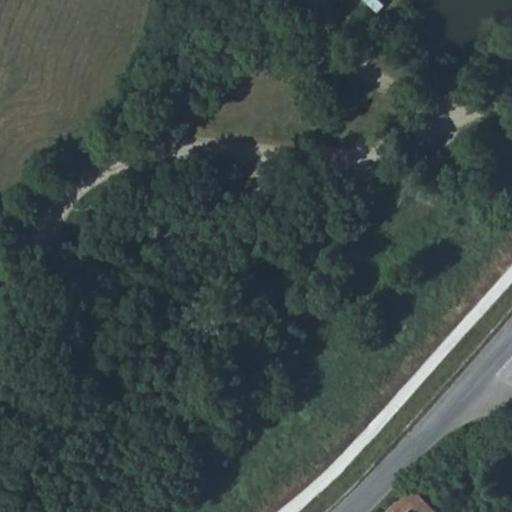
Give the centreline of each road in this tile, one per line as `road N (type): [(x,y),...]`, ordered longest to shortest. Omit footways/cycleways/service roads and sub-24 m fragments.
road 1 (secondary): [(488,361),(347,511)]
road 2 (unknown): [(440,120),(349,56),(326,0)]
